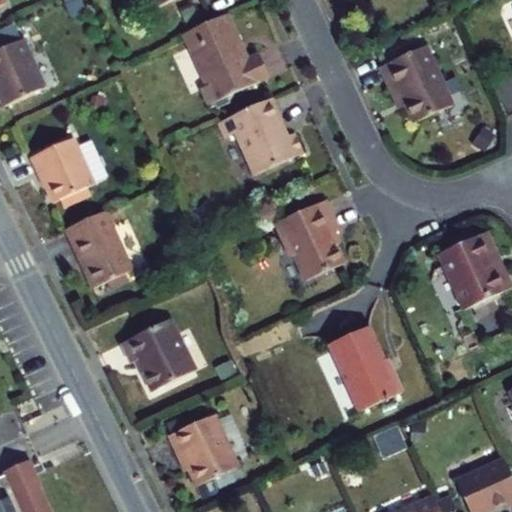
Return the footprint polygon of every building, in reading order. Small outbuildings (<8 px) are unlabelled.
[(151,0),(156,9),(175,0),(151,0)] [(184,28),(200,21),(192,3),(176,10),(184,28)] [(247,60),(227,15),(185,34),(191,47),(189,48),(207,88),(201,91),(208,106),(213,104),(227,97),(236,93),(246,89),(269,78),(258,55),(247,60)] [(23,41),(0,51),(0,99),(4,108),(45,89),(23,41)] [(403,49),(406,56),(420,49),(417,43),(403,49)] [(406,56),(380,68),(393,97),(400,94),(413,123),(452,106),(425,47),(420,49),(406,56)] [(246,89),(236,93),(241,103),(250,99),(246,89)] [(230,103),(227,97),(213,104),(216,109),(230,103)] [(91,107),(104,109),(105,100),(92,98),(91,107)] [(272,99),(217,124),(224,139),(235,134),(254,176),(304,153),(294,133),(281,140),(277,132),(278,131),(279,131),(279,129),(280,129),(281,129),(281,128),(282,128),(282,127),(282,126),(277,115),(279,114),(272,99)] [(73,139),(31,158),(40,178),(52,204),(60,201),(87,188),(94,185),(73,139)] [(87,188),(60,201),(63,209),(91,196),(87,188)] [(170,193),(157,193),(157,202),(170,203),(170,193)] [(290,258),(293,257),(304,282),(343,265),(335,247),(332,240),(334,233),(338,231),(325,201),(274,225),(290,258)] [(208,229),(215,222),(204,210),(197,217),(208,229)] [(132,271),(105,212),(65,231),(92,290),(106,283),(124,275),(132,271)] [(493,268),(499,265),(485,234),(479,237),(493,268)] [(463,310),(510,289),(499,265),(493,268),(479,237),(438,255),(463,310)] [(128,283),(124,275),(106,283),(110,291),(128,283)] [(136,361),(152,392),(194,371),(169,321),(121,345),(131,364),(136,361)] [(328,346),(359,413),(401,394),(391,371),(387,372),(367,328),(328,346)] [(230,361),(215,369),(217,374),(215,375),(218,382),(236,373),(230,361)] [(195,488),(238,468),(214,416),(186,429),(171,435),(168,437),(179,462),(183,460),(195,488)] [(171,435),(186,429),(181,418),(166,425),(171,435)] [(424,422),(412,421),(411,441),(423,442),(424,422)] [(321,460),(310,464),(315,476),(326,471),(321,460)] [(507,509),(511,506),(511,479),(504,461),(456,483),(469,511),(488,511),(505,504),(507,509)] [(24,480),(33,475),(29,467),(20,471),(24,480)] [(366,487),(367,468),(349,467),(348,486),(366,487)] [(50,511),(38,483),(37,484),(33,475),(24,480),(20,471),(0,479),(0,498),(2,502),(0,503),(0,511),(50,511)] [(202,500),(217,493),(212,482),(197,489),(202,500)] [(438,511),(433,498),(401,511),(438,511)]
